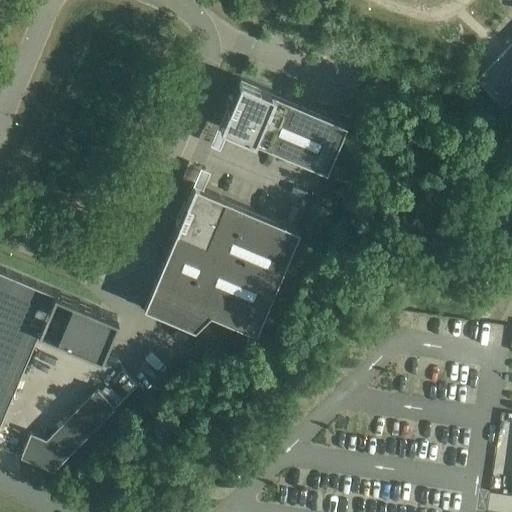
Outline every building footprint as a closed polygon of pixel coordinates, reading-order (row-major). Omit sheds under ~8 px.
[(511,93),(511,42),(477,79),(503,104),(511,93)] [(239,76),(227,105),(219,124),(325,169),(345,121),(239,76)] [(161,261),(142,305),(193,326),(209,311),(255,330),(298,228),(194,183),(185,203),(161,261)] [(102,335),(112,313),(0,265),(0,414),(37,328),(100,354),(107,337),(102,335)] [(117,370),(104,390),(116,398),(129,378),(117,370)] [(72,448),(29,430),(19,455),(52,468),(72,448)]
